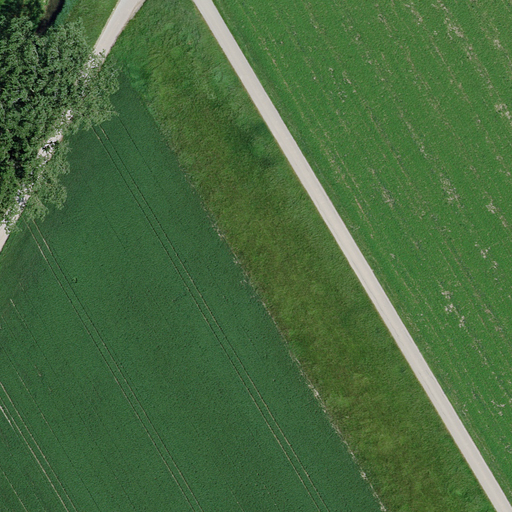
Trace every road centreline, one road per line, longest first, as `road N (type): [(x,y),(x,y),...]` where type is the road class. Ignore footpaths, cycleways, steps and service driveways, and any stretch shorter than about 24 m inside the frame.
road 1 (track): [(202,0),(506,511)]
road 2 (track): [(0,237),(133,0)]
